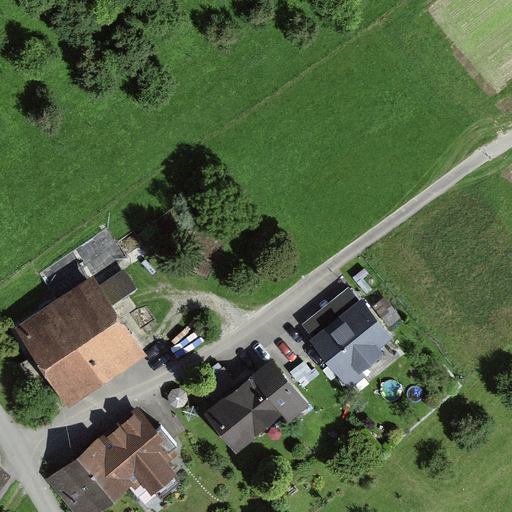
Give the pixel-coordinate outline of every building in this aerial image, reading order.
[(151,357),(98,274),(21,324),(74,407),(151,357)] [(313,335),(360,297),(350,284),(303,322),(313,335)] [(313,335),(310,337),(342,376),(345,380),(384,349),(381,345),(394,334),(362,295),(360,297),(313,335)] [(273,355),(205,410),(235,447),(303,392),(273,355)] [(182,456),(144,408),(54,478),(80,511),(100,511),(141,480),(155,498),(183,476),(173,463),(182,456)] [(0,493),(14,478),(0,465),(0,493)]
